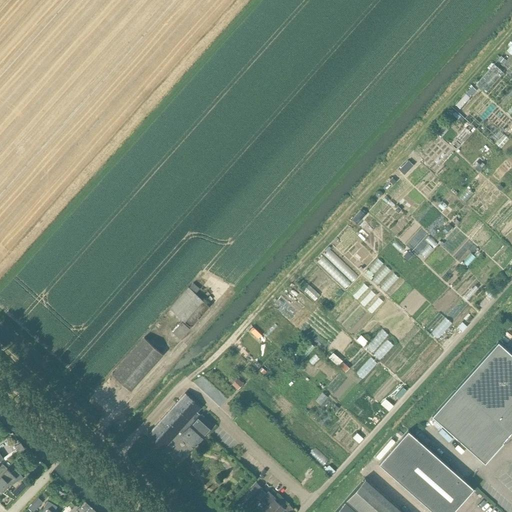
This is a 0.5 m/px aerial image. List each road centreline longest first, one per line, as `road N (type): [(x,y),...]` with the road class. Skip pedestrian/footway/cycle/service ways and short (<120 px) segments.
road 1 (tertiary): [(153,511),(0,373)]
road 2 (track): [(98,433),(0,344)]
